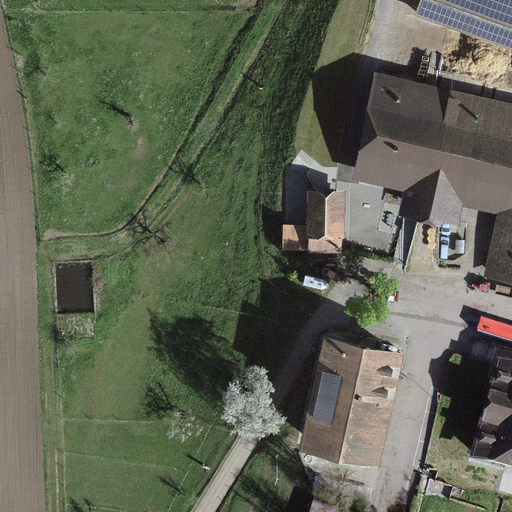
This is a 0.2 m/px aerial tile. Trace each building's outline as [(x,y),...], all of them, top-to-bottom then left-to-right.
[(511,0),(424,0),(422,9),(511,41),(511,0)] [(511,116),(382,88),(363,173),(500,204),(484,274),(511,280),(511,116)] [(337,195),(304,195),(304,244),(337,244),(337,195)] [(400,353),(325,334),(295,448),(371,468),(400,353)] [(511,383),(502,380),(473,488),(511,501),(511,383)] [(309,511),(334,511),(336,506),(312,500),(309,511)]
